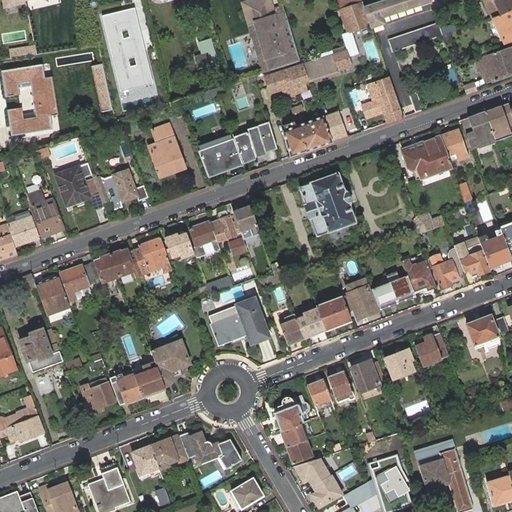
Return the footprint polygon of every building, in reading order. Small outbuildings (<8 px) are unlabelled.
[(381,0),(364,6),(371,24),(371,26),(383,22),(381,16),(429,0),(381,0)] [(511,9),(511,0),(484,0),(492,17),(511,9)] [(362,1),(340,9),(347,32),(371,24),(364,6),(362,1)] [(285,14),(283,7),(268,11),(265,2),(249,7),(252,16),(254,23),(285,14)] [(134,6),(100,15),(122,104),(157,95),(134,6)] [(511,9),(492,17),(505,45),(510,43),(511,41),(511,9)] [(299,61),(285,14),(254,23),(269,71),(286,65),(293,63),(299,61)] [(254,23),(252,16),(248,17),(264,72),(269,71),(254,23)] [(393,53),(394,53),(443,35),(441,29),(439,23),(389,42),(393,53)] [(441,29),(443,35),(450,32),(457,30),(456,24),(441,29)] [(443,35),(445,41),(452,38),(450,32),(443,35)] [(200,39),(202,58),(216,57),(214,38),(200,39)] [(351,66),(344,46),(326,52),(327,56),(294,67),(287,69),(266,77),(271,93),(351,66)] [(511,47),(476,60),(483,79),(486,78),(488,83),(511,74),(511,47)] [(102,63),(91,66),(102,112),(112,110),(102,63)] [(42,64),(0,70),(4,96),(18,94),(16,82),(31,79),(37,117),(23,119),(21,107),(7,109),(11,135),(51,129),(49,115),(57,114),(51,75),(44,77),(42,64)] [(400,117),(386,78),(365,86),(371,101),(358,106),(364,121),(381,115),(384,123),(400,117)] [(474,83),(464,86),(467,94),(476,91),(474,83)] [(410,94),(416,112),(423,110),(416,92),(410,94)] [(511,112),(511,109),(508,102),(485,111),(495,136),(511,131),(509,126),(511,124),(511,112)] [(307,152),(332,142),(332,141),(347,136),(338,111),(281,131),(290,156),(306,150),(307,152)] [(461,119),(471,146),(478,145),(478,144),(496,139),(495,136),(485,111),(461,119)] [(247,131),(197,149),(207,178),(244,165),(243,164),(258,159),(258,157),(268,154),(267,152),(278,148),(269,121),(247,128),(247,131)] [(170,124),(158,129),(173,173),(185,169),(170,124)] [(459,128),(440,134),(440,135),(447,154),(455,151),(457,159),(469,155),(459,128)] [(173,173),(158,129),(152,131),(156,144),(148,148),(159,178),(173,173)] [(417,178),(451,165),(447,154),(440,135),(403,150),(409,167),(414,169),(417,178)] [(120,144),(124,156),(130,154),(127,142),(120,144)] [(48,154),(46,147),(35,150),(38,157),(48,154)] [(88,162),(78,166),(55,174),(66,206),(90,198),(89,196),(99,193),(94,178),(93,177),(84,181),(83,178),(92,174),(88,162)] [(123,199),(136,195),(137,198),(138,201),(149,198),(144,184),(134,187),(127,168),(104,176),(101,176),(94,178),(99,193),(102,202),(106,212),(123,206),(122,203),(123,199)] [(338,171),(299,185),(306,204),(305,204),(309,217),(311,216),(318,234),(355,220),(349,203),(351,200),(348,190),(344,189),(338,171)] [(459,186),(465,202),(469,201),(472,199),(466,183),(459,186)] [(45,235),(65,228),(55,201),(51,202),(52,206),(39,210),(38,207),(34,208),(45,235)] [(234,209),(231,202),(225,204),(226,208),(220,210),(222,217),(211,221),(218,240),(235,234),(236,239),(241,250),(248,248),(244,236),(242,230),(234,209)] [(257,223),(250,203),(234,209),(242,230),(247,228),(247,227),(257,223)] [(39,237),(32,216),(8,224),(7,225),(14,245),(39,237)] [(419,222),(415,224),(418,232),(435,226),(431,218),(419,222)] [(211,221),(210,219),(190,227),(196,244),(193,245),(196,253),(197,255),(207,252),(204,243),(213,240),(216,249),(221,248),(219,244),(218,240),(211,221)] [(511,222),(500,227),(501,229),(511,257),(511,256),(511,222)] [(0,261),(18,255),(14,245),(7,225),(7,223),(0,225),(0,261)] [(485,234),(478,237),(482,248),(489,267),(511,259),(511,257),(501,229),(496,230),(497,232),(486,236),(485,234)] [(196,253),(193,245),(191,245),(186,233),(178,236),(178,233),(166,237),(173,254),(181,251),(183,255),(189,253),(190,255),(196,253)] [(134,248),(142,272),(170,262),(161,235),(139,242),(140,246),(134,248)] [(460,249),(456,251),(464,270),(469,268),(471,272),(476,270),(478,273),(488,269),(480,249),(482,248),(478,237),(477,235),(457,242),(460,249)] [(235,252),(241,250),(236,239),(231,241),(235,252)] [(207,252),(216,249),(213,240),(204,243),(207,252)] [(440,254),(426,258),(427,260),(430,268),(434,266),(442,287),(451,284),(451,281),(458,278),(457,275),(465,272),(464,270),(456,251),(455,247),(452,248),(451,250),(450,251),(449,254),(449,256),(450,261),(443,263),(440,254)] [(121,248),(111,252),(119,274),(133,270),(135,275),(142,272),(134,248),(128,250),(127,248),(122,250),(121,248)] [(97,258),(89,261),(97,281),(97,282),(98,282),(119,274),(111,252),(102,255),(102,256),(97,258)] [(409,258),(403,260),(408,274),(414,291),(425,287),(426,290),(436,287),(430,268),(427,260),(412,266),(409,258)] [(287,280),(279,260),(271,262),(275,273),(270,275),(273,285),(283,281),(287,280)] [(97,281),(89,261),(83,263),(62,271),(72,298),(77,297),(74,289),(97,281)] [(33,274),(25,276),(30,289),(38,287),(37,283),(33,274)] [(207,283),(209,289),(210,292),(234,284),(230,274),(207,283)] [(408,274),(390,281),(397,301),(415,295),(414,291),(408,274)] [(37,283),(38,287),(47,313),(71,305),(60,275),(37,283)] [(353,290),(344,293),(349,307),(353,306),(357,316),(376,309),(368,284),(367,284),(365,278),(351,283),(353,290)] [(397,301),(390,281),(372,287),(379,307),(397,301)] [(198,287),(200,292),(209,289),(207,283),(198,287)] [(342,286),(344,293),(353,290),(351,283),(342,286)] [(351,319),(343,295),(334,298),(333,296),(327,298),(327,300),(317,304),(318,307),(326,329),(351,319)] [(255,297),(237,304),(240,314),(213,324),(220,343),(230,339),(229,337),(247,331),(250,341),(268,335),(255,297)] [(297,317),(304,336),(326,329),(318,307),(305,311),(306,314),(297,317)] [(147,311),(139,314),(141,320),(149,317),(147,311)] [(491,314),(467,323),(474,343),(490,338),(491,340),(499,337),(491,314)] [(108,315),(97,318),(100,325),(110,322),(108,315)] [(504,315),(496,318),(501,332),(509,329),(504,315)] [(297,317),(281,322),(288,342),(304,336),(297,317)] [(2,327),(0,327),(0,374),(5,372),(0,358),(12,355),(2,327)] [(29,361),(33,371),(64,359),(53,328),(43,331),(42,328),(30,332),(30,335),(21,339),(28,358),(37,355),(38,357),(29,361)] [(450,354),(440,331),(434,334),(433,333),(424,336),(426,341),(416,345),(423,364),(450,354)] [(151,349),(155,359),(165,385),(168,384),(170,383),(171,381),(172,379),(172,378),(173,376),(171,369),(189,362),(181,338),(151,349)] [(408,348),(386,357),(394,377),(414,369),(411,359),(412,358),(408,348)] [(16,368),(12,355),(0,358),(5,372),(16,368)] [(68,362),(70,369),(84,364),(81,357),(68,362)] [(103,357),(92,361),(89,362),(92,370),(106,364),(103,357)] [(155,359),(133,367),(142,395),(165,386),(165,385),(155,359)] [(370,360),(353,367),(361,389),(376,383),(378,389),(386,386),(377,362),(372,364),(370,360)] [(110,376),(112,381),(121,403),(142,395),(133,367),(117,373),(110,376)] [(344,370),(328,376),(337,400),(349,396),(350,398),(356,396),(353,388),(351,388),(344,370)] [(106,377),(102,378),(104,383),(91,388),(89,383),(83,386),(89,402),(93,401),(96,407),(98,406),(100,411),(105,409),(103,404),(115,399),(106,377)] [(323,377),(307,383),(315,403),(331,397),(323,377)] [(104,383),(102,378),(89,383),(91,388),(104,383)] [(24,439),(45,431),(32,394),(26,397),(28,403),(26,406),(17,409),(18,412),(6,416),(3,415),(0,416),(0,435),(9,432),(12,440),(23,435),(24,439)] [(301,421),(304,420),(301,413),(303,411),(300,402),(296,403),(293,397),(292,395),(290,394),(288,394),(286,394),(284,395),(283,396),(282,397),(281,400),(282,402),(277,404),(279,409),(275,411),(281,429),(301,421)] [(511,407),(511,397),(502,401),(505,409),(511,407)] [(505,409),(502,401),(493,403),(496,412),(505,409)] [(307,438),(301,421),(281,429),(287,445),(307,438)] [(188,429),(179,433),(188,456),(197,453),(190,434),(188,429)] [(201,430),(190,434),(197,453),(200,460),(220,453),(228,467),(242,458),(229,437),(217,442),(216,441),(211,443),(210,440),(209,439),(207,439),(206,439),(204,439),(201,430)] [(179,433),(151,443),(159,464),(160,467),(169,463),(168,460),(177,457),(177,460),(188,456),(179,433)] [(312,456),(307,438),(287,445),(294,462),(312,456)] [(443,463),(439,451),(454,447),(452,440),(416,452),(422,469),(443,463)] [(159,464),(151,443),(132,450),(140,472),(159,464)] [(454,447),(439,451),(443,463),(422,469),(427,488),(449,482),(458,511),(474,508),(454,447)] [(320,458),(292,467),(303,484),(307,482),(314,493),(309,495),(318,510),(344,495),(331,475),(330,475),(320,458)] [(115,464),(102,469),(106,478),(90,484),(101,511),(103,511),(117,508),(116,505),(129,499),(115,464)] [(412,511),(399,465),(385,469),(389,487),(380,489),(379,487),(368,490),(374,511),(386,508),(387,510),(388,511),(389,511),(390,511),(392,511),(412,511)] [(494,504),(511,498),(511,483),(509,475),(487,481),(494,504)] [(253,476),(231,489),(240,506),(262,494),(253,476)] [(66,511),(67,511),(76,511),(79,511),(67,482),(49,489),(48,485),(40,488),(49,511),(66,511)] [(0,511),(38,511),(30,491),(19,495),(17,489),(0,495),(0,511)]
